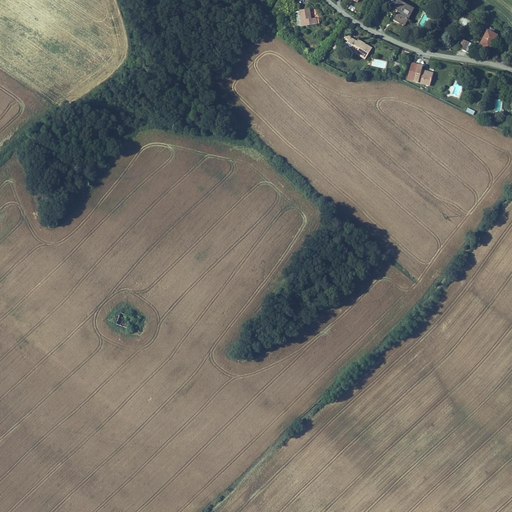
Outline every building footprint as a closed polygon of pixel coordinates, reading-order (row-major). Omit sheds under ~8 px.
[(405,25),(414,8),(400,0),(395,0),(392,8),(398,11),(393,19),(405,25)] [(309,8),(299,10),(299,11),(295,12),(298,27),(318,23),(316,17),(311,18),(309,8)] [(498,33),(489,29),(483,42),(494,46),(496,42),(495,41),(498,33)] [(371,50),(363,45),(362,47),(353,41),(350,45),(353,47),(350,51),(363,60),(371,50)] [(411,62),(407,81),(430,86),(433,72),(422,69),(423,65),(411,62)] [(123,312),(119,323),(144,332),(145,329),(138,327),(142,318),(123,312)]
